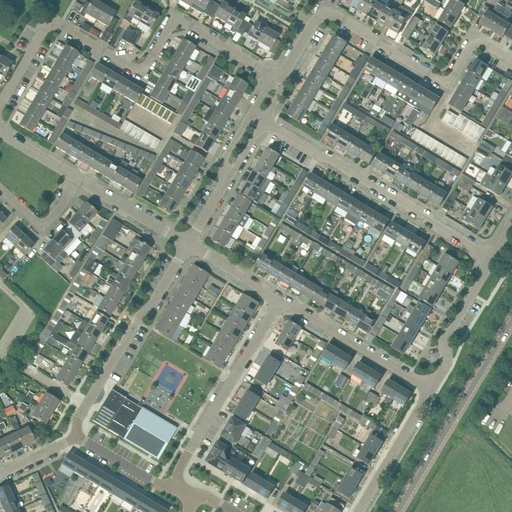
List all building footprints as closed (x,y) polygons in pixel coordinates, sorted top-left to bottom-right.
[(179,0),(180,0),(179,1),(191,8),(195,0),(179,0)] [(208,17),(215,4),(210,1),(210,0),(195,0),(191,8),(202,15),(202,14),(208,17)] [(289,12),(292,7),(287,4),(289,0),(279,0),(276,5),(289,12)] [(367,16),(376,1),(374,0),(362,0),(356,10),(367,16)] [(437,9),(440,3),(434,0),(432,0),(430,5),(437,9)] [(458,18),(464,6),(453,0),(451,0),(445,11),(458,18)] [(104,7),(93,1),(90,5),(85,2),(77,15),(83,18),(85,15),(96,21),(104,7)] [(377,22),(387,7),(376,1),(367,16),(377,22)] [(505,6),(499,2),(498,5),(497,4),(494,9),(502,14),(505,9),(503,8),(505,6)] [(139,23),(147,10),(135,3),(127,16),(125,15),(122,20),(129,24),(132,19),(139,23)] [(234,10),(222,4),(220,7),(215,4),(208,17),(213,20),(214,17),(226,24),(234,10)] [(508,18),(511,13),(510,12),(511,9),(511,8),(507,5),(505,9),(502,14),(508,18)] [(491,32),(498,19),(487,13),(489,9),(484,6),(478,16),(483,19),(480,25),(491,32)] [(111,34),(118,21),(113,18),(115,14),(104,7),(96,21),(107,28),(105,31),(111,34)] [(388,29),(397,13),(387,7),(377,22),(388,29)] [(401,7),(397,13),(388,29),(398,35),(407,20),(409,21),(413,14),(401,7)] [(152,31),(160,18),(158,16),(147,10),(139,23),(150,30),(152,31)] [(241,36),(248,24),(243,21),(245,17),(234,10),(226,24),(232,28),(229,32),(232,34),(235,33),(241,36)] [(451,29),(458,18),(445,11),(439,22),(451,29)] [(415,28),(419,21),(413,17),(409,24),(415,28)] [(509,26),(498,19),(491,32),(502,39),(504,36),(509,39),(511,33),(511,24),(509,26)] [(267,30),(255,23),(253,27),(248,24),(241,36),(246,39),(248,37),(259,44),(267,30)] [(407,40),(412,32),(415,28),(409,24),(402,37),(407,40)] [(442,45),(448,33),(436,26),(430,38),(442,45)] [(127,44),(134,32),(128,28),(121,40),(127,44)] [(274,56),(281,43),(276,40),(278,37),(267,30),(259,44),(270,50),(268,53),(274,56)] [(133,47),(140,35),(134,32),(127,44),(133,47)] [(27,37),(21,46),(29,51),(34,41),(27,37)] [(340,55),(346,44),(334,37),(328,48),(340,55)] [(442,45),(430,38),(426,45),(422,42),(419,47),(435,56),(442,45)] [(188,60),(190,57),(195,48),(183,41),(176,53),(188,60)] [(80,63),(81,61),(83,57),(66,47),(59,58),(71,66),(75,60),(80,63)] [(333,67),(340,55),(328,48),(321,59),(333,67)] [(182,71),(188,60),(176,53),(169,64),(182,71)] [(362,69),(364,66),(369,58),(364,55),(357,66),(362,69)] [(207,71),(214,59),(209,56),(202,68),(207,71)] [(87,75),(89,72),(94,64),(83,57),(81,61),(87,65),(82,72),(87,75)] [(0,75),(4,78),(12,65),(1,58),(0,59),(0,75)] [(65,77),(71,66),(59,58),(52,70),(65,77)] [(326,78),(333,67),(321,59),(314,71),(326,78)] [(376,77),(383,66),(371,59),(364,71),(376,77)] [(481,79),(483,76),(488,68),(476,60),(469,72),(481,79)] [(175,82),(182,71),(169,64),(163,75),(175,82)] [(101,84),(108,72),(97,65),(90,77),(101,84)] [(216,83),(223,72),(213,66),(206,78),(211,81),(216,83)] [(355,69),(350,77),(355,80),(360,72),(362,69),(357,66),(355,69)] [(383,91),(387,84),(394,72),(383,66),(376,77),(371,85),(374,86),(383,91)] [(58,88),(65,77),(52,70),(46,81),(58,88)] [(200,71),(195,79),(201,82),(205,74),(200,71)] [(326,78),(314,71),(307,82),(320,89),(323,82),(328,85),(331,81),(326,78)] [(113,90),(120,79),(108,72),(101,84),(113,90)] [(398,91),(405,79),(394,72),(387,84),(398,91)] [(475,90),(481,79),(469,72),(462,83),(475,90)] [(508,80),(511,75),(506,72),(503,77),(508,80)] [(169,94),(175,82),(163,75),(156,87),(169,94)] [(85,78),(80,76),(76,83),(81,86),(85,78)] [(194,93),(201,82),(195,79),(192,77),(185,88),(189,90),(194,93)] [(205,92),(211,81),(206,78),(199,89),(205,92)] [(124,97),(131,85),(120,79),(113,90),(124,97)] [(247,86),(235,79),(231,86),(226,83),(224,88),(228,90),(240,97),(247,86)] [(409,98),(416,86),(405,79),(398,91),(395,96),(406,103),(409,98)] [(353,83),(348,80),(344,88),(349,91),(353,83)] [(51,99),(58,88),(46,81),(39,92),(51,99)] [(313,100),(320,89),(307,82),(301,93),(313,100)] [(370,93),(374,86),(368,83),(364,90),(370,93)] [(468,102),(475,90),(462,83),(456,94),(468,102)] [(511,86),(506,83),(501,91),(506,94),(511,86)] [(141,95),(141,94),(142,92),(131,85),(124,97),(136,104),(141,95)] [(428,93),(416,86),(409,98),(406,103),(417,110),(421,104),(428,93)] [(79,90),(74,87),(69,95),(74,98),(79,90)] [(162,105),(169,94),(156,87),(150,98),(162,105)] [(205,92),(199,89),(195,96),(200,100),(205,92)] [(187,105),(194,93),(189,90),(182,102),(187,105)] [(233,109),(240,97),(228,90),(221,101),(233,109)] [(366,100),(370,93),(364,90),(360,97),(366,100)] [(51,107),(54,102),(51,100),(51,99),(39,92),(32,104),(45,111),(48,105),(51,107)] [(347,95),(342,92),(337,99),(342,102),(347,95)] [(306,111),(313,100),(301,93),(294,104),(306,111)] [(432,111),(434,108),(439,99),(428,93),(421,104),(432,111)] [(461,113),(468,102),(456,94),(449,106),(461,113)] [(136,104),(135,104),(140,107),(146,98),(141,95),(136,104)] [(504,98),(499,95),(495,102),(500,105),(504,98)] [(393,106),(397,99),(391,96),(387,103),(393,106)] [(62,107),(67,109),(72,101),(67,98),(62,107)] [(146,98),(140,107),(146,110),(151,101),(146,98)] [(85,104),(77,100),(74,105),(82,110),(85,104)] [(198,103),(193,100),(188,108),(194,111),(198,103)] [(151,101),(146,110),(151,113),(156,104),(151,101)] [(233,109),(221,101),(217,108),(213,105),(210,110),(227,120),(233,109)] [(187,105),(182,102),(176,113),(181,116),(187,105)] [(340,106),(335,103),(330,111),(335,114),(340,106)] [(389,113),(393,106),(387,103),(383,110),(389,113)] [(38,122),(45,111),(32,104),(26,115),(38,122)] [(156,104),(151,113),(155,115),(156,116),(161,107),(156,104)] [(299,123),(306,111),(294,104),(287,115),(299,123)] [(356,110),(348,105),(345,111),(353,115),(356,110)] [(376,119),(381,110),(374,106),(369,115),(376,119)] [(498,109),(493,106),(488,114),(493,117),(498,109)] [(93,116),(96,111),(88,107),(85,112),(93,116)] [(161,107),(156,116),(159,118),(161,119),(166,110),(161,107)] [(511,121),(511,120),(511,113),(502,108),(499,113),(511,121)] [(415,120),(419,112),(414,109),(409,116),(415,120)] [(166,110),(161,119),(164,121),(166,122),(172,113),(166,110)] [(220,131),(227,120),(210,110),(203,121),(208,124),(220,131)] [(191,114),(186,111),(182,119),(187,122),(191,114)] [(368,117),(360,112),(357,118),(364,122),(368,117)] [(448,112),(442,121),(447,124),(453,115),(448,112)] [(70,116),(65,113),(61,120),(66,123),(70,116)] [(104,123),(107,118),(99,113),(96,118),(104,123)] [(172,113),(166,122),(169,124),(171,125),(177,116),(172,113)] [(509,126),(511,121),(499,113),(496,118),(509,126)] [(333,117),(328,114),(324,122),(329,125),(333,117)] [(31,133),(38,122),(26,115),(19,126),(31,133)] [(447,124),(452,127),(458,118),(453,115),(447,124)] [(452,127),(457,130),(458,130),(465,118),(460,115),(459,116),(458,118),(452,127)] [(411,127),(415,120),(409,116),(405,124),(411,127)] [(491,120),(486,117),(482,125),(487,128),(491,120)] [(458,130),(457,130),(463,133),(470,121),(465,118),(458,130)] [(379,124),(371,119),(368,124),(376,129),(379,124)] [(118,124),(111,120),(108,125),(115,129),(118,131),(119,130),(121,126),(118,124)] [(119,130),(124,134),(130,124),(124,121),(121,126),(119,130)] [(463,133),(468,136),(475,124),(470,121),(463,133)] [(79,133),(81,127),(68,122),(66,128),(79,133)] [(64,126),(58,124),(54,131),(59,134),(64,126)] [(130,124),(124,134),(129,137),(135,127),(130,124)] [(214,142),(220,131),(208,124),(201,135),(214,142)] [(468,136),(473,139),(480,127),(475,124),(468,136)] [(327,128),(321,125),(317,133),(322,136),(327,128)] [(336,145),(343,132),(332,126),(324,138),(336,145)] [(390,131),(382,126),(379,131),(387,136),(390,131)] [(135,127),(129,137),(134,140),(140,130),(135,127)] [(480,127),(473,139),(478,142),(485,130),(480,127)] [(181,138),(184,133),(176,128),(173,134),(181,138)] [(91,138),(93,132),(84,129),(82,134),(91,138)] [(140,130),(134,140),(139,142),(140,143),(145,133),(140,130)] [(416,130),(411,139),(416,142),(421,133),(420,132),(416,130)] [(347,151),(354,139),(343,132),(336,145),(347,151)] [(145,133),(140,143),(143,145),(145,146),(150,136),(145,133)] [(421,133),(416,142),(421,145),(426,136),(424,135),(421,133)] [(103,143),(105,137),(97,134),(95,139),(103,143)] [(405,139),(396,134),(393,139),(402,145),(405,139)] [(57,138),(52,135),(47,143),(52,146),(57,138)] [(66,154),(73,142),(62,135),(55,148),(66,154)] [(214,142),(201,135),(198,141),(192,138),(189,143),(195,147),(207,154),(214,142)] [(150,136),(145,146),(148,148),(150,149),(155,139),(150,136)] [(426,136),(421,145),(426,148),(432,139),(429,138),(426,136)] [(115,148),(118,142),(109,139),(107,144),(115,148)] [(155,139),(150,149),(153,151),(155,151),(160,142),(155,139)] [(358,158),(365,146),(354,139),(347,151),(358,158)] [(432,139),(426,148),(431,151),(437,142),(434,141),(432,139)] [(180,146),(169,140),(165,148),(175,154),(180,146)] [(415,146),(408,141),(405,147),(412,151),(415,146)] [(491,155),(495,149),(482,141),(479,147),(491,155)] [(77,161),(84,149),(73,142),(66,154),(77,161)] [(128,152),(130,147),(118,142),(115,148),(128,152)] [(437,142),(431,151),(436,154),(442,145),(439,143),(437,142)] [(442,145),(436,154),(441,158),(447,148),(444,146),(442,145)] [(369,165),(375,156),(377,153),(365,146),(358,158),(369,165)] [(415,153),(423,158),(426,152),(419,148),(415,146),(412,151),(415,153)] [(140,157),(142,152),(130,147),(128,152),(140,157)] [(489,159),(491,155),(479,147),(476,152),(489,159)] [(447,148),(441,158),(446,161),(452,151),(448,149),(447,148)] [(88,168),(96,155),(84,149),(77,161),(88,168)] [(273,168),(274,165),(279,156),(267,149),(260,161),(273,168)] [(168,154),(163,151),(158,159),(163,162),(168,154)] [(452,151),(446,161),(451,164),(457,154),(453,152),(452,151)] [(152,162),(154,157),(142,152),(140,157),(152,162)] [(196,171),(203,160),(191,152),(184,164),(196,171)] [(383,173),(391,161),(379,154),(372,166),(383,173)] [(438,159),(430,154),(427,160),(434,164),(438,159)] [(457,154),(451,164),(456,167),(462,157),(458,155),(457,154)] [(100,174),(107,162),(96,155),(88,168),(100,174)] [(462,157),(456,167),(462,170),(467,160),(463,158),(462,157)] [(273,168),(260,161),(254,172),(266,179),(270,173),(274,175),(277,171),(272,168),(273,168)] [(395,180),(402,168),(391,161),(383,173),(395,180)] [(449,166),(441,161),(438,166),(446,171),(449,166)] [(118,169),(107,162),(100,174),(111,181),(118,169)] [(124,172),(128,165),(123,162),(118,169),(111,181),(122,188),(129,175),(124,172)] [(161,165),(156,162),(151,170),(156,173),(161,165)] [(190,182),(196,171),(184,164),(178,175),(190,182)] [(395,180),(406,187),(413,174),(415,171),(412,168),(413,167),(408,164),(407,166),(404,164),(402,168),(395,180)] [(452,168),(449,166),(446,171),(449,173),(457,178),(460,173),(452,168)] [(506,186),(511,175),(511,174),(499,166),(492,178),(506,186)] [(135,179),(137,174),(132,171),(129,175),(122,188),(133,194),(141,182),(135,179)] [(265,193),(271,183),(270,182),(270,181),(266,179),(254,172),(247,183),(265,193)] [(306,176),(301,173),(296,182),(301,185),(306,176)] [(154,176),(149,174),(145,181),(150,184),(154,176)] [(417,193),(424,181),(413,174),(406,187),(417,193)] [(499,197),(506,186),(492,178),(486,174),(480,185),(499,197)] [(183,194),(190,182),(178,175),(171,186),(183,194)] [(314,193),(322,181),(310,175),(305,183),(303,187),(310,191),(307,196),(311,199),(314,193)] [(471,188),(475,182),(462,175),(459,180),(471,188)] [(468,193),(471,188),(459,180),(456,186),(468,193)] [(326,200),(333,188),(322,181),(314,193),(326,200)] [(436,188),(435,188),(424,181),(417,193),(428,200),(436,188)] [(439,207),(445,198),(447,195),(441,191),(444,186),(439,182),(435,188),(436,188),(428,200),(439,207)] [(264,193),(247,183),(240,194),(249,199),(253,201),(258,204),(264,193)] [(148,188),(143,185),(138,193),(143,196),(148,188)] [(299,188),(294,185),(289,193),(294,195),(299,188)] [(176,205),(183,194),(171,186),(164,198),(176,205)] [(337,207),(344,195),(333,188),(326,200),(337,207)] [(288,207),(294,195),(289,193),(287,196),(283,194),(279,201),(288,207)] [(348,214),(355,201),(344,195),(337,207),(348,214)] [(245,215),(252,203),(239,196),(233,207),(245,215)] [(448,212),(453,204),(455,201),(449,197),(442,209),(448,212)] [(476,205),(472,211),(485,219),(492,208),(484,203),(479,200),(474,197),(471,202),(476,205)] [(170,216),(176,205),(164,198),(158,209),(170,216)] [(281,218),(288,207),(279,201),(272,213),(281,218)] [(361,217),(366,208),(355,201),(348,214),(359,220),(361,217)] [(88,224),(90,221),(97,214),(86,204),(78,214),(88,224)] [(245,215),(233,207),(226,219),(238,226),(243,229),(250,218),(245,215)] [(370,227),(378,215),(366,208),(361,217),(359,220),(370,227)] [(479,231),(485,219),(472,211),(465,222),(479,231)] [(77,240),(81,235),(79,233),(88,224),(78,214),(68,224),(70,225),(66,229),(71,234),(77,240)] [(283,221),(295,227),(298,222),(286,215),(283,221)] [(384,230),(389,222),(378,215),(370,227),(381,233),(382,234),(384,230)] [(238,226),(226,219),(219,230),(231,237),(232,236),(237,240),(243,229),(238,226)] [(112,243),(117,235),(122,226),(112,220),(102,237),(112,243)] [(278,224),(273,221),(268,228),(273,232),(278,224)] [(105,225),(100,222),(95,230),(96,231),(100,234),(105,225)] [(302,232),(305,227),(298,222),(295,227),(302,232)] [(396,242),(403,230),(392,223),(385,235),(396,242)] [(292,231),(285,226),(282,231),(289,236),(292,231)] [(15,247),(24,237),(14,228),(8,236),(5,238),(15,247)] [(71,234),(66,229),(62,233),(61,232),(52,242),(63,252),(71,242),(73,244),(77,240),(71,234)] [(313,238),(316,233),(308,229),(305,234),(313,238)] [(93,245),(100,234),(96,231),(95,230),(88,242),(93,245)] [(225,248),(230,240),(231,237),(219,230),(212,241),(225,248)] [(407,249),(414,237),(403,230),(396,242),(402,245),(399,250),(403,252),(406,248),(407,249)] [(271,235),(266,232),(261,240),(266,243),(271,235)] [(304,238),(296,233),(293,238),(301,242),(304,238)] [(324,245),(327,240),(320,235),(317,241),(324,245)] [(25,256),(27,254),(34,246),(24,237),(15,247),(25,256)] [(112,243),(102,237),(95,248),(100,251),(104,253),(108,246),(110,247),(112,243)] [(419,255),(420,252),(426,244),(414,237),(407,249),(419,255)] [(261,240),(258,238),(251,249),(254,251),(260,254),(266,243),(261,240)] [(309,253),(312,249),(315,244),(304,238),(301,242),(299,247),(309,253)] [(126,251),(131,254),(130,254),(143,261),(150,249),(143,245),(138,242),(133,239),(126,251)] [(339,254),(350,261),(353,256),(355,253),(351,250),(355,243),(349,240),(343,250),(342,249),(339,254)] [(367,241),(360,249),(366,254),(372,245),(367,241)] [(63,260),(67,256),(63,252),(52,242),(43,252),(44,253),(40,258),(47,265),(51,268),(56,263),(54,261),(58,256),(63,260)] [(336,252),(339,247),(331,242),(328,247),(336,252)] [(427,260),(434,248),(428,245),(421,256),(427,260)] [(318,246),(315,251),(316,252),(314,256),(319,259),(322,255),(323,256),(326,251),(318,246)] [(100,251),(95,248),(91,255),(96,258),(100,251)] [(81,266),(88,255),(82,252),(76,263),(76,264),(81,266)] [(337,257),(329,253),(326,258),(334,262),(337,257)] [(143,261),(130,254),(127,260),(122,258),(119,262),(124,265),(136,272),(143,261)] [(258,258),(252,254),(248,262),(253,265),(258,258)] [(267,274),(274,262),(262,255),(255,267),(267,274)] [(452,275),(459,263),(445,255),(439,267),(452,275)] [(362,268),(365,262),(353,256),(350,261),(362,268)] [(427,260),(421,256),(416,264),(422,267),(422,266),(424,268),(429,261),(427,260)] [(98,277),(104,268),(94,262),(89,259),(82,270),(92,276),(94,274),(98,277)] [(348,264),(341,259),(338,264),(345,269),(348,264)] [(278,280),(285,269),(274,262),(267,274),(278,280)] [(373,274),(376,269),(367,264),(364,269),(373,274)] [(130,283),(136,272),(124,265),(117,276),(130,283)] [(202,288),(209,275),(194,266),(186,279),(202,288)] [(360,271),(352,266),(349,271),(350,272),(348,277),(353,280),(355,275),(357,276),(360,271)] [(381,272),(379,271),(376,276),(384,280),(387,275),(385,275),(389,268),(384,266),(381,272)] [(79,270),(74,267),(69,275),(74,278),(79,270)] [(445,286),(452,275),(439,267),(432,278),(445,286)] [(289,287),(296,275),(285,269),(278,280),(289,287)] [(85,288),(92,276),(82,270),(75,282),(80,285),(85,288)] [(417,274),(412,271),(408,278),(413,281),(417,274)] [(371,277),(363,273),(360,278),(368,282),(371,277)] [(300,294),(307,282),(296,275),(289,287),(300,294)] [(123,294),(130,283),(117,276),(114,282),(108,279),(105,284),(111,287),(123,294)] [(395,287),(398,282),(390,277),(387,282),(395,287)] [(406,293),(413,281),(408,278),(401,290),(406,293)] [(439,297),(445,286),(432,278),(425,289),(439,297)] [(194,301),(202,288),(186,279),(179,291),(194,301)] [(382,284),(374,279),(371,284),(379,289),(382,284)] [(75,282),(71,289),(76,292),(80,285),(75,282)] [(312,300),(318,289),(307,282),(300,294),(312,300)] [(390,296),(393,291),(382,284),(379,289),(390,296)] [(116,306),(123,294),(111,287),(104,298),(116,306)] [(323,307),(330,295),(318,289),(312,300),(323,307)] [(432,308),(439,297),(425,289),(419,300),(432,308)] [(330,295),(323,307),(334,314),(341,302),(335,299),(338,294),(333,290),(330,295)] [(408,297),(397,290),(393,298),(403,304),(408,297)] [(186,313),(194,301),(179,291),(171,304),(186,313)] [(251,317),(259,304),(243,295),(236,308),(251,317)] [(66,296),(62,304),(67,307),(72,299),(66,296)] [(109,317),(116,306),(104,298),(97,310),(109,317)] [(395,304),(390,301),(386,309),(391,312),(395,304)] [(345,320),(352,309),(341,302),(334,314),(345,320)] [(431,310),(422,305),(419,303),(416,309),(409,305),(406,311),(412,315),(413,314),(424,321),(431,310)] [(179,326),(186,313),(171,304),(163,317),(179,326)] [(60,307),(55,315),(60,318),(65,310),(60,307)] [(244,330),(251,317),(236,308),(228,321),(244,330)] [(356,327),(363,316),(352,309),(345,320),(356,327)] [(356,327),(368,334),(374,322),(368,318),(371,313),(367,310),(363,316),(356,327)] [(101,332),(108,320),(95,313),(89,324),(101,332)] [(389,316),(384,313),(379,320),(384,323),(389,316)] [(417,333),(424,321),(413,314),(412,315),(406,326),(417,333)] [(171,339),(179,326),(163,317),(156,330),(171,339)] [(51,333),(52,333),(58,322),(53,318),(46,330),(51,333)] [(236,343),(244,330),(228,321),(220,333),(236,343)] [(294,341),(296,338),(301,329),(290,322),(283,334),(294,341)] [(94,343),(101,332),(89,324),(82,336),(94,343)] [(382,327),(377,324),(372,332),(377,335),(382,327)] [(411,344),(417,333),(406,326),(399,337),(411,344)] [(45,344),(49,338),(53,340),(56,335),(52,333),(51,333),(46,330),(40,341),(45,344)] [(228,355),(236,343),(220,333),(213,346),(228,355)] [(287,352),(294,341),(283,334),(276,345),(287,352)] [(81,366),(87,354),(75,347),(56,335),(53,340),(73,351),(68,358),(81,366)] [(87,354),(94,343),(82,336),(75,347),(87,354)] [(404,355),(411,344),(399,337),(392,348),(404,355)] [(45,344),(40,341),(35,349),(40,352),(45,344)] [(324,348),(319,345),(314,353),(319,356),(324,348)] [(221,368),(228,355),(213,346),(205,359),(221,368)] [(333,364),(340,352),(329,346),(322,358),(333,364)] [(33,352),(29,358),(35,361),(38,355),(33,352)] [(345,371),(347,368),(352,359),(340,352),(333,364),(345,371)] [(317,359),(312,356),(308,364),(313,367),(317,359)] [(274,376),(281,364),(269,357),(262,369),(274,376)] [(74,377),(81,366),(68,358),(62,369),(74,377)] [(363,382),(370,370),(359,363),(352,375),(363,382)] [(67,388),(74,377),(62,369),(55,381),(67,388)] [(267,387),(274,376),(262,369),(255,380),(267,387)] [(375,389),(376,386),(382,377),(370,370),(363,382),(369,385),(367,388),(371,391),(373,388),(375,389)] [(340,388),(346,378),(341,375),(335,385),(340,388)] [(344,390),(350,381),(346,378),(340,388),(344,390)] [(303,382),(298,379),(294,387),(299,390),(303,382)] [(389,405),(393,399),(400,388),(388,381),(381,392),(387,396),(384,402),(389,405)] [(311,394),(314,388),(306,384),(303,389),(311,394)] [(404,406),(411,395),(400,388),(393,399),(404,406)] [(142,409),(111,390),(93,421),(158,460),(176,429),(159,419),(156,424),(139,414),(142,409)] [(329,404),(332,399),(318,390),(315,396),(329,404)] [(297,394),(291,391),(287,399),(282,396),(279,402),(288,408),(297,394)] [(253,410),(256,404),(259,399),(248,392),(241,403),(253,410)] [(31,401),(34,396),(29,393),(25,398),(31,401)] [(370,405),(375,396),(370,393),(365,402),(370,405)] [(52,414),(59,403),(45,395),(38,406),(52,414)] [(375,407),(380,398),(375,396),(370,405),(375,407)] [(344,406),(332,399),(329,404),(341,411),(344,406)] [(278,425),(288,408),(279,402),(275,408),(279,411),(273,422),(278,425)] [(246,422),(253,410),(241,403),(234,415),(246,422)] [(24,412),(27,407),(22,404),(19,409),(24,412)] [(45,425),(52,414),(38,406),(32,417),(45,425)] [(360,423),(363,417),(347,408),(344,413),(360,423)] [(339,417),(334,426),(339,429),(344,420),(339,417)] [(374,431),(377,426),(363,417),(360,423),(374,431)] [(14,418),(8,421),(11,426),(12,426),(16,434),(15,434),(22,448),(34,443),(32,438),(37,435),(31,427),(21,432),(14,418)] [(241,436),(246,426),(233,418),(227,427),(241,436)] [(271,426),(266,434),(271,437),(276,429),(271,426)] [(385,438),(388,433),(377,426),(374,431),(385,438)] [(235,445),(241,436),(227,427),(221,437),(229,442),(235,445)] [(333,440),(338,431),(332,428),(327,437),(333,440)] [(11,454),(22,448),(15,434),(4,440),(11,454)] [(376,454),(382,443),(371,436),(364,447),(376,454)] [(0,458),(11,454),(4,440),(0,441),(0,458)] [(206,462),(209,462),(226,457),(225,453),(227,448),(218,442),(206,462)] [(253,451),(256,446),(250,442),(247,448),(253,451)] [(109,454),(112,457),(120,449),(116,445),(109,454)] [(282,450),(274,445),(271,450),(279,455),(282,450)] [(369,466),(376,454),(364,447),(361,453),(357,450),(353,456),(357,459),(360,460),(369,466)] [(319,451),(315,458),(320,461),(324,454),(319,451)] [(285,452),(282,457),(290,462),(293,456),(285,452)] [(73,473),(80,461),(68,454),(61,465),(73,473)] [(230,464),(229,463),(227,462),(226,457),(209,462),(206,462),(224,473),(230,464)] [(233,479),(241,465),(232,459),(229,463),(230,464),(224,473),(233,479)] [(86,480),(93,468),(80,461),(73,473),(86,480)] [(313,462),(307,471),(312,474),(318,465),(313,462)] [(307,483),(310,478),(305,475),(301,472),(303,468),(296,463),(290,473),(307,483)] [(243,485),(248,476),(251,470),(241,465),(233,479),(243,485)] [(98,487),(105,476),(93,468),(86,480),(98,487)] [(356,487),(363,476),(351,469),(344,481),(356,487)] [(256,493),(263,481),(251,474),(244,486),(256,493)] [(111,495),(117,483),(105,476),(98,487),(111,495)] [(315,476),(313,480),(322,484),(323,481),(315,476)] [(39,477),(33,480),(37,488),(42,486),(39,477)] [(47,488),(52,486),(49,479),(43,481),(47,488)] [(313,480),(310,485),(318,490),(322,484),(313,480)] [(267,499),(272,491),(274,488),(263,481),(256,493),(267,499)] [(356,487),(344,481),(341,486),(337,484),(334,490),(337,492),(349,499),(356,487)] [(123,502),(130,490),(117,483),(111,495),(123,502)] [(1,504),(11,500),(13,499),(8,486),(0,489),(0,504),(0,505),(1,504)] [(44,490),(39,492),(42,501),(48,498),(44,490)] [(135,509),(142,498),(130,490),(123,502),(135,509)] [(291,498),(292,494),(289,492),(287,495),(285,494),(278,506),(288,511),(289,511),(296,501),(291,498)] [(3,511),(15,511),(18,511),(15,504),(20,502),(18,497),(13,499),(11,500),(1,504),(0,505),(3,511)] [(139,511),(150,511),(155,505),(142,498),(135,509),(139,511)] [(301,504),(303,500),(299,498),(297,501),(296,501),(289,511),(304,511),(307,508),(301,504)] [(323,511),(322,511),(341,511),(345,506),(336,501),(331,498),(323,511)] [(49,502),(44,504),(47,511),(52,510),(49,502)]
